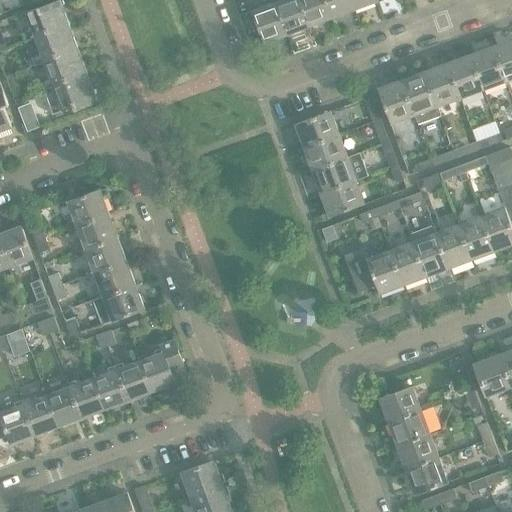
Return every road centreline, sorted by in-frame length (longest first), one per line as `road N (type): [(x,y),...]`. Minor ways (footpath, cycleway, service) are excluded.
road 1 (residential): [(0,498),(230,413),(131,141),(0,188)]
road 2 (residential): [(201,0),(230,75),(259,89),(504,0)]
road 3 (residential): [(371,511),(328,397),(336,369),(511,304)]
